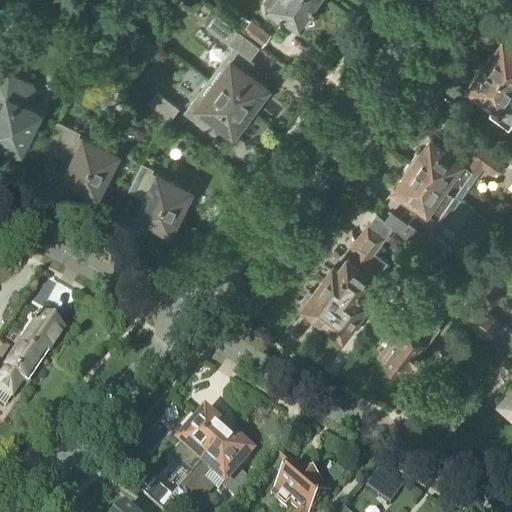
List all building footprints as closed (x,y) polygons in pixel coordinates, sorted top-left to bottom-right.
[(182,0),(180,4),(192,13),(199,2),(196,0),(182,0)] [(265,0),(264,3),(272,8),(271,10),(301,31),(307,22),(313,21),(312,15),(316,10),(312,7),(317,0),(265,0)] [(207,28),(228,44),(238,31),(216,15),(207,28)] [(38,25),(24,18),(9,48),(23,55),(38,25)] [(242,32),(262,47),(271,35),(251,20),(242,32)] [(220,64),(209,80),(251,110),(255,105),(257,104),(258,102),(260,100),(261,98),(262,96),(263,94),(263,93),(267,88),(253,77),(251,79),(247,73),(255,63),(249,58),(258,46),(238,31),(228,44),(233,47),(220,64)] [(485,64),(511,83),(511,46),(502,40),(485,64)] [(509,127),(511,123),(511,102),(508,100),(511,94),(511,83),(485,64),(468,89),(494,107),(490,113),(509,127)] [(0,143),(4,146),(9,148),(15,150),(16,150),(22,150),(33,126),(37,128),(44,113),(31,106),(35,98),(34,86),(10,74),(0,80),(0,97),(10,102),(7,107),(2,108),(0,112),(0,143)] [(251,110),(209,80),(184,112),(206,128),(214,117),(220,120),(219,122),(234,132),(238,127),(240,125),(243,122),(246,118),(247,116),(247,115),(251,110)] [(171,120),(180,108),(158,92),(149,104),(171,120)] [(117,154),(80,136),(81,132),(59,121),(45,149),(46,149),(48,146),(57,151),(56,154),(68,160),(69,157),(75,160),(66,177),(81,185),(87,189),(94,191),(98,193),(101,187),(105,181),(107,174),(117,154)] [(445,188),(460,200),(468,189),(467,183),(475,172),(481,171),(484,167),(494,175),(503,162),(480,145),(466,165),(430,140),(421,152),(416,152),(409,162),(445,188)] [(190,190),(153,172),(155,168),(143,162),(129,190),(130,190),(132,187),(148,196),(139,213),(154,221),(160,225),(167,227),(171,229),(174,223),(178,217),(181,210),(180,210),(190,190)] [(454,209),(460,200),(445,188),(409,162),(403,171),(404,176),(395,188),(440,221),(449,209),(454,209)] [(392,212),(385,221),(401,234),(408,225),(392,212)] [(368,264),(375,254),(386,239),(368,225),(352,247),(359,253),(352,263),(348,261),(339,273),(334,269),(306,307),(324,320),(363,269),(364,269),(368,264)] [(420,249),(440,263),(451,247),(432,233),(420,249)] [(388,263),(375,254),(368,264),(380,273),(388,263)] [(490,308),(504,293),(499,289),(511,275),(511,272),(511,270),(511,262),(508,259),(475,293),(490,308)] [(374,277),(364,269),(363,269),(324,320),(344,335),(370,300),(362,294),(374,277)] [(501,321),(479,302),(465,319),(486,338),(501,321)] [(416,366),(425,354),(422,351),(429,343),(428,342),(434,334),(440,326),(415,308),(409,315),(381,354),(406,373),(413,364),(416,366)] [(27,387),(62,333),(38,318),(2,371),(3,372),(0,376),(0,393),(10,400),(21,383),(27,387)] [(511,359),(509,357),(511,353),(511,333),(502,325),(481,350),(496,363),(511,377),(511,381),(498,398),(511,410),(511,359)] [(443,398),(452,387),(431,371),(423,382),(443,398)] [(171,460),(193,479),(230,438),(219,428),(220,424),(213,418),(209,420),(207,418),(199,426),(191,420),(180,432),(188,439),(181,446),(183,447),(171,460)] [(174,501),(166,510),(168,511),(190,511),(211,489),(212,488),(219,494),(223,489),(238,502),(253,486),(238,473),(252,458),(250,456),(251,452),(244,446),(240,447),(230,438),(193,479),(174,501)] [(285,479),(271,495),(287,509),(291,504),(300,511),(299,511),(315,511),(330,496),(322,489),(323,487),(307,471),(305,473),(297,466),(295,468),(290,464),(292,462),(282,453),(270,467),(285,479)] [(164,511),(166,510),(174,501),(154,483),(143,496),(161,511),(164,511)]
